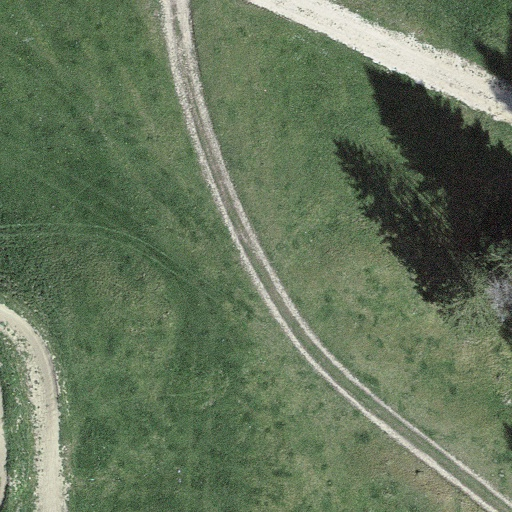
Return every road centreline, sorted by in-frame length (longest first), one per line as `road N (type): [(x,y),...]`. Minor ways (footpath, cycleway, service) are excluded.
road 1 (track): [(175,0),(179,46),(214,169),(278,302),(345,380),(507,511)]
road 2 (track): [(271,0),(511,108)]
